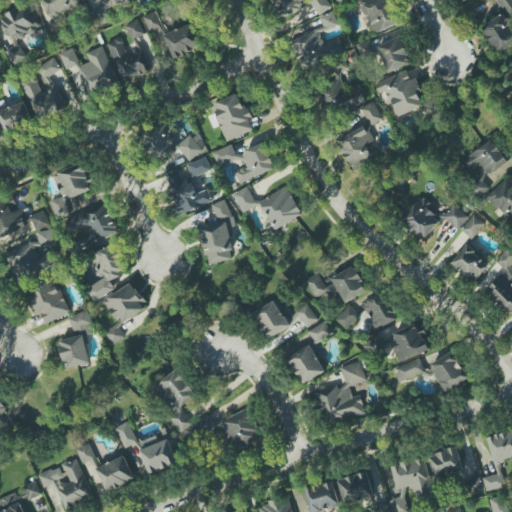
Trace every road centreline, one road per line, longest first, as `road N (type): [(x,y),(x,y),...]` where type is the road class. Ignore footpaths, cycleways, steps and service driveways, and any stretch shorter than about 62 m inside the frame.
road 1 (residential): [(511,370),(341,207),(303,152),(235,0)]
road 2 (residential): [(144,511),(511,396)]
road 3 (residential): [(0,177),(257,56)]
road 4 (residential): [(104,128),(162,259)]
road 5 (residential): [(302,456),(270,387),(254,367),(218,349)]
